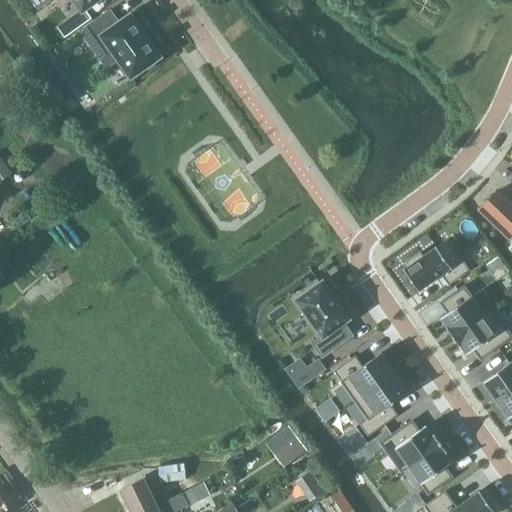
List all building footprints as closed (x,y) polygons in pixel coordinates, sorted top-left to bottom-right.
[(31,0),(38,9),(50,0),(72,0),(80,11),(82,13),(85,10),(99,0),(31,0)] [(80,11),(70,18),(77,28),(91,18),(85,10),(82,13),(80,11)] [(148,41),(148,40),(147,39),(143,33),(142,32),(142,31),(141,31),(131,17),(131,16),(130,15),(128,16),(118,23),(109,11),(80,32),(90,45),(101,37),(118,60),(131,78),(158,58),(159,59),(160,57),(159,56),(148,41)] [(511,204),(498,191),(480,210),(511,240),(511,204)] [(436,247),(423,256),(420,253),(406,263),(409,266),(403,270),(418,291),(441,275),(448,285),(469,270),(461,259),(450,267),(436,247)] [(508,272),(503,264),(491,272),(496,280),(508,272)] [(297,299),(295,300),(296,302),(297,302),(322,337),(312,344),(322,358),(348,339),(339,326),(344,323),(348,320),(349,319),(348,318),(338,305),(338,304),(337,303),(333,298),(334,298),(333,297),(333,296),(332,296),(323,283),(322,281),(320,282),(321,283),(297,299)] [(464,286),(440,303),(447,313),(440,318),(447,328),(446,329),(452,337),(484,315),(483,314),(464,286)] [(484,315),(452,337),(458,346),(460,345),(467,355),(473,350),(480,360),(511,338),(491,308),(483,314),(484,315)] [(355,357),(334,371),(341,381),(340,382),(354,401),(394,373),(381,353),(362,367),(355,357)] [(313,378),(325,369),(318,359),(306,368),(313,378)] [(511,361),(483,382),(496,400),(511,388),(511,361)] [(394,373),(354,401),(367,419),(360,424),(368,436),(397,415),(389,405),(408,392),(394,373)] [(511,388),(496,400),(508,418),(511,415),(511,388)] [(392,435),(380,444),(382,447),(401,473),(409,467),(408,466),(440,444),(434,435),(432,436),(425,426),(419,431),(412,421),(392,435)] [(387,429),(367,444),(374,453),(382,447),(380,444),(392,435),(387,429)] [(296,438),(274,455),(284,468),(306,450),(296,438)] [(349,456),(350,456),(359,449),(353,441),(343,448),(349,456)] [(440,444),(408,466),(409,467),(428,495),(452,478),(445,468),(451,463),(445,453),(446,452),(440,444)] [(184,464),(157,467),(159,483),(186,479),(184,464)] [(145,481),(123,492),(133,511),(143,511),(157,505),(153,497),(159,494),(154,482),(147,486),(145,481)] [(157,505),(143,511),(177,511),(209,496),(203,483),(181,494),(181,493),(157,505)] [(354,511),(340,491),(331,497),(341,511),(354,511)] [(445,492),(424,507),(428,511),(493,511),(479,492),(456,508),(445,492)] [(417,494),(404,503),(409,511),(414,511),(425,505),(417,494)]
